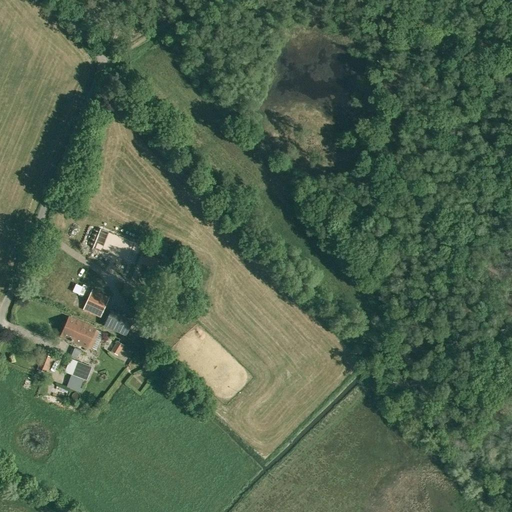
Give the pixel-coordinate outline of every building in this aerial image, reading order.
[(124,261),(132,242),(100,229),(92,248),(124,261)] [(144,258),(142,264),(160,271),(164,262),(161,260),(163,254),(145,247),(142,255),(145,256),(144,258)] [(92,290),(83,309),(100,317),(109,298),(92,290)] [(133,321),(111,311),(103,326),(125,337),(133,321)] [(69,317),(61,337),(87,348),(96,329),(69,317)] [(124,345),(117,342),(110,352),(117,356),(124,345)] [(46,373),(53,358),(44,355),(38,370),(46,373)] [(70,359),(64,372),(86,381),(91,367),(70,359)]
